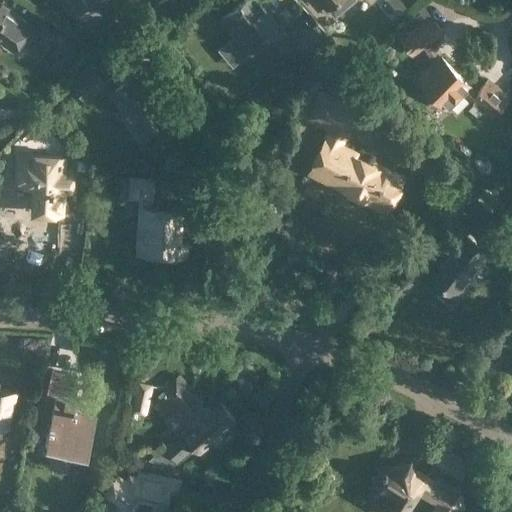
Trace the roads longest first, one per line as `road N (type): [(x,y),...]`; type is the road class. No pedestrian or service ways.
road 1 (residential): [(305,343),(180,321),(0,311)]
road 2 (residential): [(511,439),(305,343)]
road 3 (residential): [(224,511),(305,343)]
